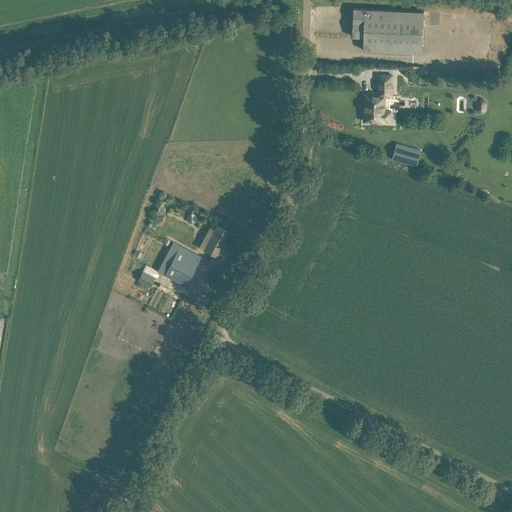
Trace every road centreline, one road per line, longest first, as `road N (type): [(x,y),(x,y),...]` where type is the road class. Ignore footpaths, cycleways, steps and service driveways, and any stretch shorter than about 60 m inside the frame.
road 1 (unclassified): [(212,333),(290,194),(304,136),(306,0)]
road 2 (unclassified): [(511,490),(212,333)]
road 3 (unclassified): [(113,511),(212,333)]
road 4 (unknown): [(305,45),(426,53),(464,38)]
